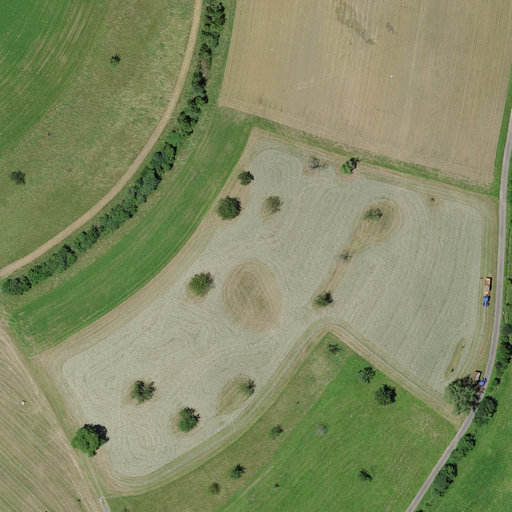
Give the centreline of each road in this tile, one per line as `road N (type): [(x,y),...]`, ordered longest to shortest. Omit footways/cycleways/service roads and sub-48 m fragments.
road 1 (track): [(410,511),(469,427),(491,364),(511,131)]
road 2 (track): [(0,309),(106,511)]
